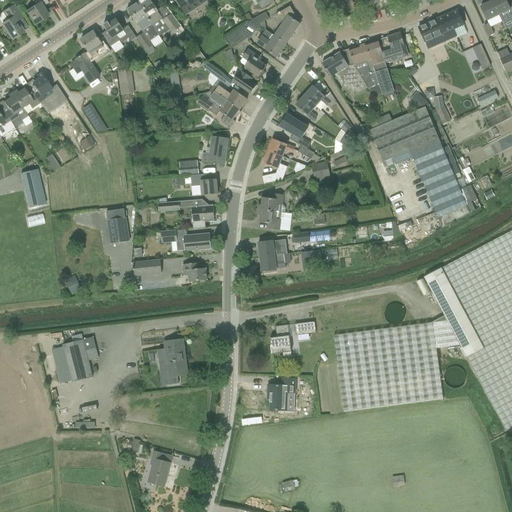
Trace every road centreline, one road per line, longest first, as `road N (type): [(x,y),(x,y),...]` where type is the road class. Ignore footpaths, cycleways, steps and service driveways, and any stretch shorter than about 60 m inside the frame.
road 1 (tertiary): [(201,511),(222,436),(238,178),(258,120),(317,37)]
road 2 (residential): [(317,37),(415,17),(451,0)]
road 3 (tertiary): [(0,73),(112,0)]
